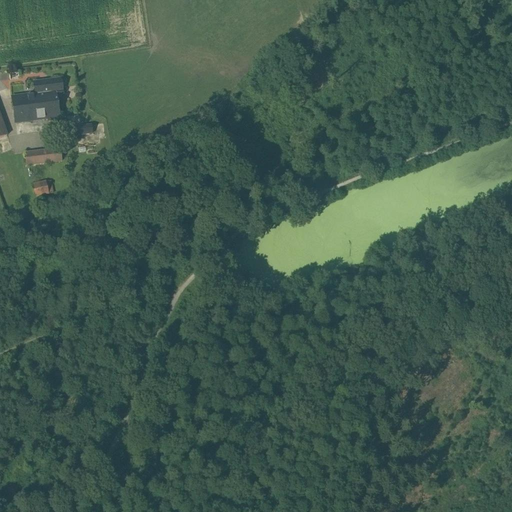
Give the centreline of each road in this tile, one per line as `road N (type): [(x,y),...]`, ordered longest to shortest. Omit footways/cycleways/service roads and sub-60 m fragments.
road 1 (track): [(64,511),(116,451),(171,308),(219,251)]
road 2 (track): [(185,284),(0,351)]
